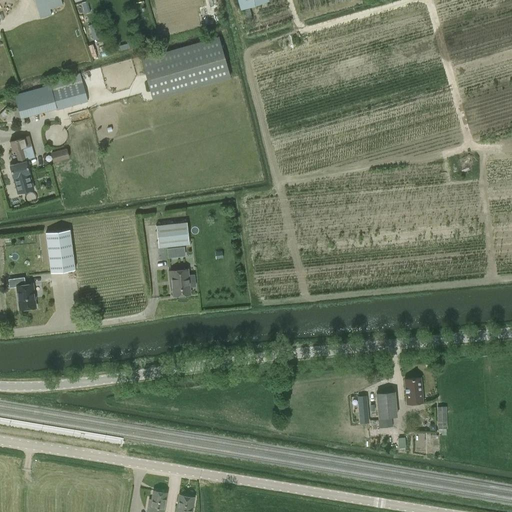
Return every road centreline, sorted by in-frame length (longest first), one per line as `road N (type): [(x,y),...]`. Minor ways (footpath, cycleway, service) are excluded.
road 1 (unclassified): [(511,332),(0,386)]
road 2 (unclassified): [(433,511),(0,442)]
